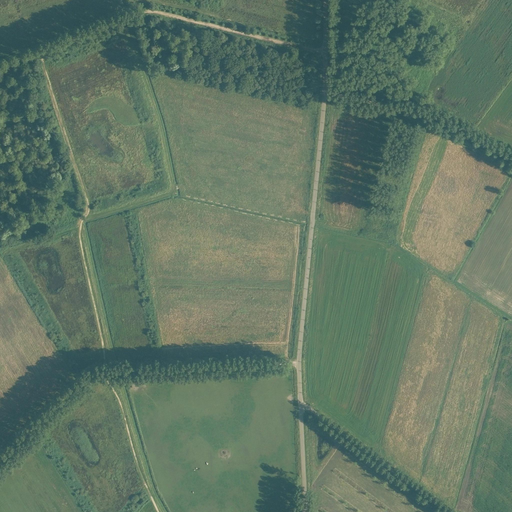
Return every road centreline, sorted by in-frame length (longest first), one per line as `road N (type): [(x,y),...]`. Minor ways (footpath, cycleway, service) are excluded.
road 1 (unclassified): [(304,511),(298,363),(325,0)]
road 2 (track): [(0,69),(149,11),(325,52)]
road 3 (track): [(298,363),(94,372),(0,458)]
road 4 (track): [(511,152),(426,110),(324,92)]
road 5 (track): [(448,511),(300,405)]
